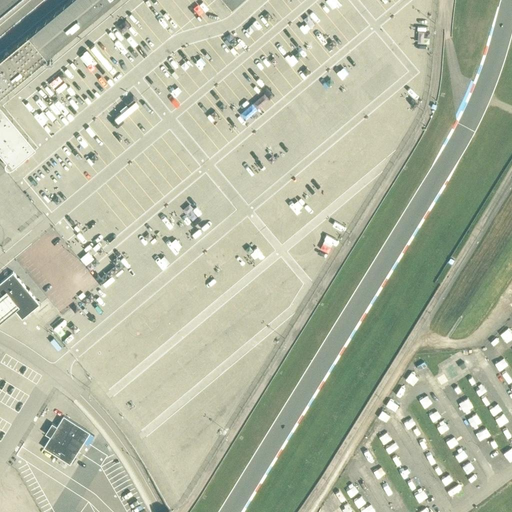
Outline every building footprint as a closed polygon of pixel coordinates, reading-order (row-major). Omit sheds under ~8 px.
[(5,163),(6,165),(8,167),(10,167),(12,165),(12,166),(36,146),(0,102),(0,89),(106,0),(70,0),(0,58),(0,150),(7,159),(6,161),(5,163)] [(222,0),(230,8),(239,0),(222,0)] [(379,0),(374,4),(380,12),(396,0),(379,0)] [(412,19),(418,27),(433,17),(427,9),(412,19)] [(306,23),(303,32),(312,35),(315,26),(306,23)] [(318,34),(326,38),(330,32),(322,28),(318,34)] [(305,37),(302,41),(311,46),(313,42),(305,37)] [(287,49),(278,58),(285,65),(295,57),(287,49)] [(258,56),(249,62),(256,72),(265,66),(258,56)] [(268,80),(280,70),(274,63),(262,72),(268,80)] [(75,67),(69,72),(76,81),(82,76),(75,67)] [(237,77),(231,82),(241,92),(246,87),(237,77)] [(50,113),(54,110),(49,102),(45,105),(50,113)] [(142,112),(148,106),(144,102),(138,108),(142,112)] [(191,115),(200,126),(201,125),(204,130),(199,134),(202,137),(212,129),(208,123),(217,116),(207,102),(191,115)] [(133,128),(137,123),(127,114),(123,118),(133,128)] [(53,121),(48,124),(55,134),(60,130),(53,121)] [(125,134),(129,131),(121,121),(117,124),(125,134)] [(98,136),(103,132),(94,124),(90,129),(98,136)] [(79,147),(70,156),(74,160),(83,151),(79,147)] [(259,166),(275,154),(271,149),(255,162),(259,166)] [(58,157),(64,164),(68,160),(62,154),(58,157)] [(81,182),(85,179),(71,161),(66,165),(81,182)] [(52,202),(60,195),(51,186),(44,192),(52,202)] [(225,210),(236,201),(226,189),(215,198),(225,210)] [(204,198),(198,203),(203,209),(209,204),(204,198)] [(194,218),(202,212),(197,205),(192,208),(192,207),(188,211),(194,218)] [(215,211),(195,227),(199,232),(219,216),(215,211)] [(168,236),(167,237),(172,242),(181,231),(173,224),(165,234),(168,236)] [(249,228),(263,244),(266,240),(253,225),(249,228)] [(222,242),(231,251),(238,244),(229,235),(222,242)] [(220,249),(216,253),(223,260),(227,256),(220,249)] [(233,266),(244,258),(241,254),(230,261),(233,266)] [(206,279),(211,275),(208,270),(216,264),(211,257),(197,268),(200,272),(200,271),(206,279)] [(191,268),(182,274),(186,280),(196,275),(191,268)] [(18,313),(22,318),(39,303),(13,272),(0,282),(0,291),(4,297),(12,307),(18,313)] [(169,304),(173,300),(171,298),(188,283),(180,275),(160,294),(169,304)] [(176,303),(182,298),(179,294),(173,298),(176,303)] [(4,297),(0,300),(0,325),(1,327),(18,313),(4,297)] [(147,311),(139,318),(148,328),(156,322),(147,311)] [(130,338),(134,343),(137,341),(126,326),(122,329),(129,339),(130,338)] [(508,344),(511,341),(511,333),(510,331),(503,335),(508,344)] [(109,340),(115,348),(119,345),(113,337),(109,340)] [(497,354),(505,347),(498,340),(491,347),(497,354)] [(458,381),(474,369),(461,353),(446,366),(458,381)] [(499,358),(502,364),(511,360),(508,354),(499,358)] [(415,382),(423,378),(420,371),(411,375),(415,382)] [(138,393),(148,387),(141,377),(132,383),(138,393)] [(462,381),(454,387),(459,395),(467,390),(462,381)] [(411,396),(414,389),(404,385),(401,391),(411,396)] [(490,400),(495,398),(489,388),(485,391),(490,400)] [(425,399),(430,407),(438,401),(433,394),(425,399)] [(473,397),(463,403),(469,413),(479,407),(473,397)] [(395,415),(399,409),(391,404),(387,410),(395,415)] [(500,416),(507,411),(503,404),(496,409),(500,416)] [(434,410),(438,418),(446,414),(442,406),(434,410)] [(412,408),(405,413),(409,419),(417,414),(412,408)] [(482,412),(472,416),(476,423),(485,419),(482,412)] [(90,432),(63,415),(43,447),(70,464),(90,432)] [(413,427),(419,434),(427,428),(422,421),(413,427)] [(444,426),(448,433),(456,427),(451,421),(444,426)] [(485,427),(489,435),(494,432),(490,424),(485,427)] [(395,427),(385,432),(388,439),(398,433),(395,427)] [(421,439),(426,446),(435,441),(430,433),(421,439)] [(398,452),(406,447),(401,438),(392,442),(398,452)] [(462,439),(453,444),(457,449),(465,444),(462,439)] [(374,443),(365,451),(372,460),(381,451),(374,443)] [(490,447),(494,455),(503,451),(500,443),(490,447)] [(435,461),(440,458),(434,449),(429,452),(435,461)] [(461,456),(465,462),(475,455),(470,449),(461,456)] [(403,464),(408,461),(404,454),(400,457),(403,464)] [(438,465),(442,472),(451,468),(447,461),(438,465)] [(389,462),(379,465),(381,472),(391,470),(389,462)] [(409,474),(417,470),(414,463),(406,467),(409,474)] [(477,463),(469,469),(475,475),(482,470),(477,463)] [(413,478),(418,489),(428,485),(422,473),(413,478)] [(395,474),(385,478),(388,488),(399,484),(395,474)] [(447,479),(451,485),(459,480),(455,474),(447,479)] [(472,488),(477,485),(474,478),(469,480),(472,488)] [(456,498),(463,495),(465,500),(471,497),(465,482),(452,488),(456,498)] [(358,495),(363,492),(359,485),(354,488),(358,495)] [(348,489),(343,492),(348,500),(353,497),(348,489)] [(394,495),(397,503),(408,498),(405,491),(394,495)] [(426,501),(435,498),(432,492),(424,495),(426,501)] [(346,506),(349,511),(353,511),(360,508),(355,500),(346,506)]
